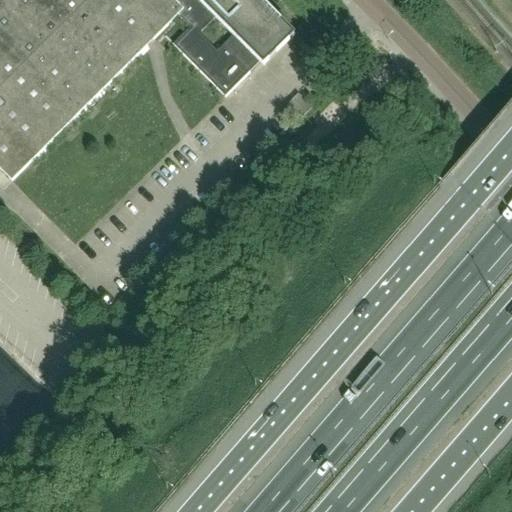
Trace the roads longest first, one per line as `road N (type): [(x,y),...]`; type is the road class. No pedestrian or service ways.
road 1 (motorway): [(511,149),(197,511)]
road 2 (motorway): [(511,223),(261,511)]
road 3 (motorway): [(343,511),(511,317)]
road 4 (unclassified): [(511,159),(363,0)]
road 5 (motorway): [(413,511),(511,398)]
